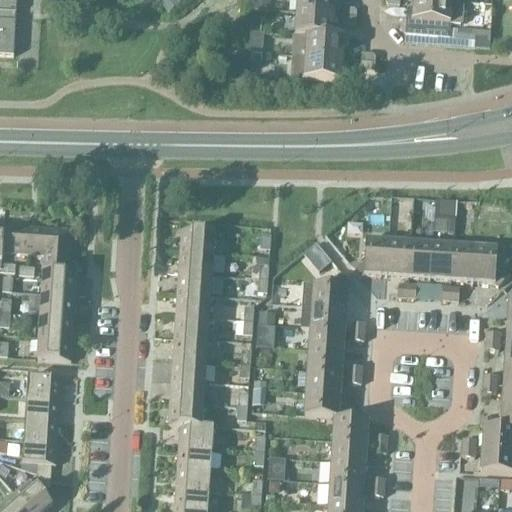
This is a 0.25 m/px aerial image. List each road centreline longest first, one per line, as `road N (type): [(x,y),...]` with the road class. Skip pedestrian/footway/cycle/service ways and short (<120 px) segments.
road 1 (residential): [(137,146),(118,511)]
road 2 (residential): [(425,436),(444,431),(463,411),(465,348),(384,342),(383,410)]
road 3 (tertiary): [(511,113),(285,146)]
road 4 (tertiary): [(285,146),(346,154),(511,136)]
road 5 (tertiary): [(285,146),(137,146)]
road 6 (tertiary): [(137,146),(0,143)]
road 7 (residential): [(471,60),(402,55),(375,32),(376,0)]
